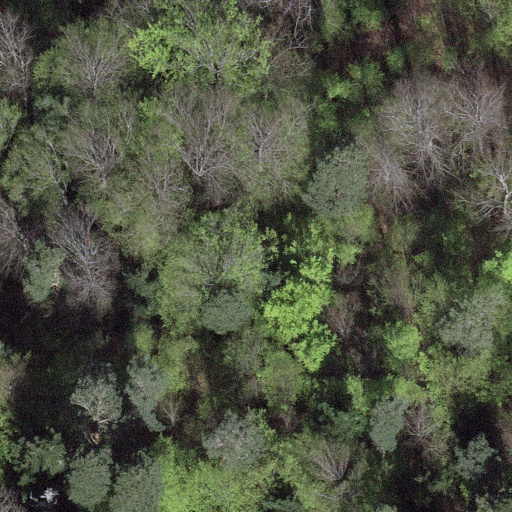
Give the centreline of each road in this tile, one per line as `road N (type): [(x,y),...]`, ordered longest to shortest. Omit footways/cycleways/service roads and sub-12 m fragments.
road 1 (track): [(0,75),(215,70),(332,90),(432,0)]
road 2 (track): [(332,90),(511,130)]
